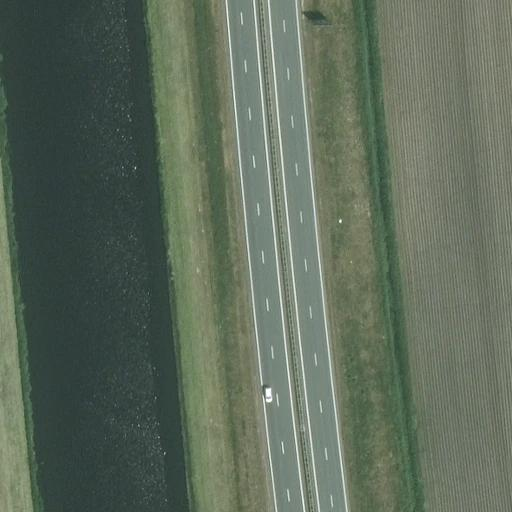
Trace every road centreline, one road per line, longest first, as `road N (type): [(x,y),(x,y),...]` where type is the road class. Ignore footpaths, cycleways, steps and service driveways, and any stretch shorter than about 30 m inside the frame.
road 1 (trunk): [(332,511),(281,0)]
road 2 (trunk): [(240,0),(290,511)]
